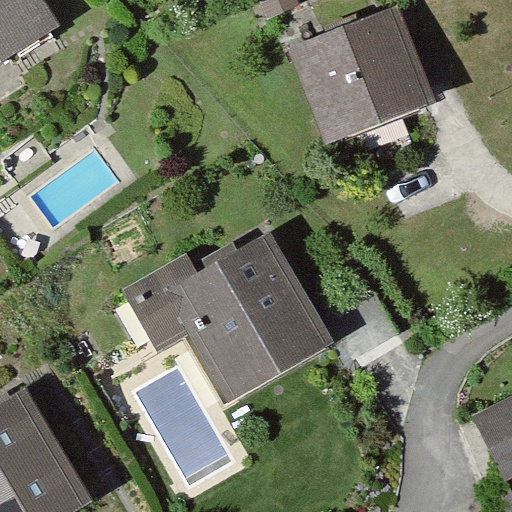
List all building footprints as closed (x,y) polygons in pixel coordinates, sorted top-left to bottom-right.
[(0,0),(0,59),(46,31),(27,0),(0,0)] [(406,55),(396,28),(305,62),(334,143),(422,111),(416,92),(446,81),(432,45),(406,55)] [(318,352),(270,264),(202,300),(188,274),(141,299),(166,345),(196,329),(233,398),(318,352)] [(511,407),(485,421),(511,474),(511,407)] [(0,511),(73,511),(78,510),(27,417),(0,431),(0,511)]
